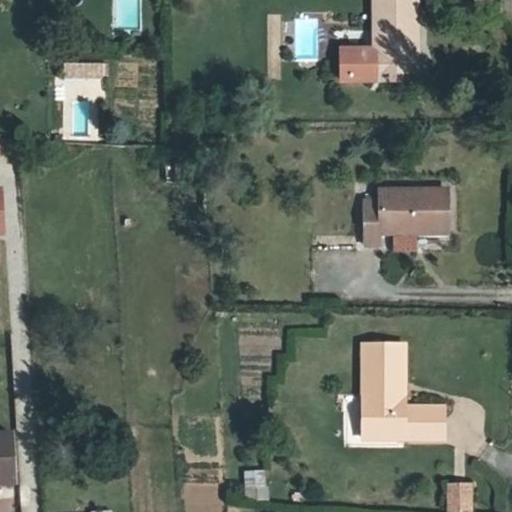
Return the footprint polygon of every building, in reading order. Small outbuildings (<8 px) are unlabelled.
[(416,0),(373,0),(375,47),(375,69),(377,69),(418,68),(416,0)] [(375,69),(375,47),(342,48),(343,80),(377,78),(377,69),(375,69)] [(57,96),(101,97),(102,62),(58,61),(57,96)] [(368,196),(367,240),(384,241),(384,227),(449,227),(449,183),(383,184),(383,196),(368,196)] [(367,345),(365,432),(405,433),(406,441),(446,442),(446,409),(408,411),(408,345),(367,345)] [(365,441),(406,441),(405,433),(365,432),(365,441)] [(0,482),(15,482),(13,434),(0,434),(0,482)] [(242,470),(244,499),(267,498),(265,469),(242,470)] [(444,482),(445,511),(472,511),(471,480),(444,482)]
